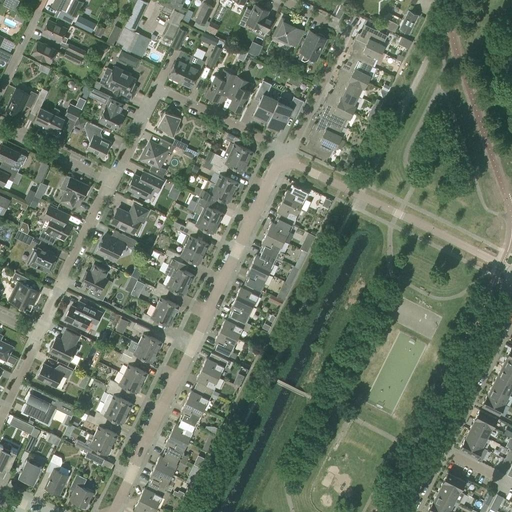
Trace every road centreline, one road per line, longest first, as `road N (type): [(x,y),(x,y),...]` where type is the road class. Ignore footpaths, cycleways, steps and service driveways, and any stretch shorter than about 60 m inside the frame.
road 1 (residential): [(284,163),(113,511)]
road 2 (residential): [(510,270),(284,163)]
road 3 (residential): [(111,181),(152,95),(163,91),(281,152)]
road 4 (residential): [(35,335),(111,181)]
road 5 (residential): [(436,447),(511,300)]
road 6 (residential): [(346,32),(290,148),(281,152)]
road 7 (residential): [(111,181),(0,129)]
